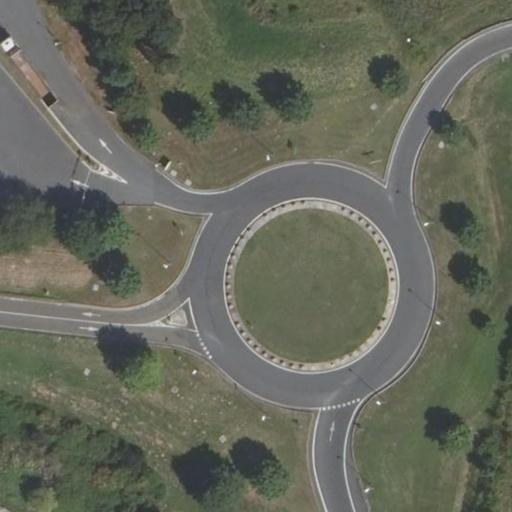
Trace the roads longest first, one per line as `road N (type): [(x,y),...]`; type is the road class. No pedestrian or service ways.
road 1 (secondary): [(392,220),(352,189),(286,183),(241,206),(209,255),(209,314),(246,369),(293,389),(343,385)]
road 2 (secondary): [(392,220),(404,153),(443,81),(471,53),(511,36)]
road 3 (secondary): [(343,385),(385,358),(411,315),(413,265),(392,220)]
road 4 (motorway): [(345,511),(332,465),(343,385)]
